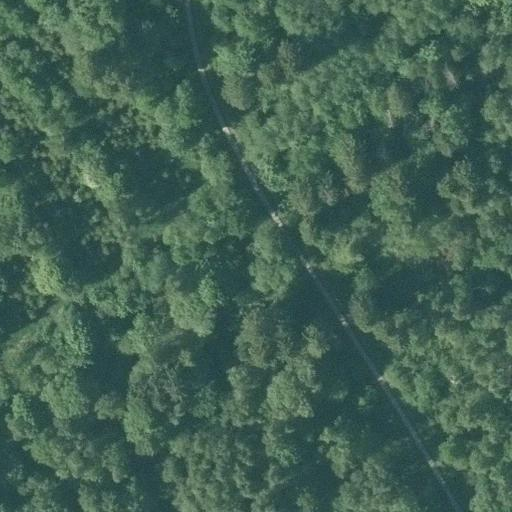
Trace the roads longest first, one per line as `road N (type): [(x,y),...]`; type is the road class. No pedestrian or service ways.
road 1 (track): [(194,0),(219,100),(263,189),(468,511)]
road 2 (track): [(0,348),(434,0)]
